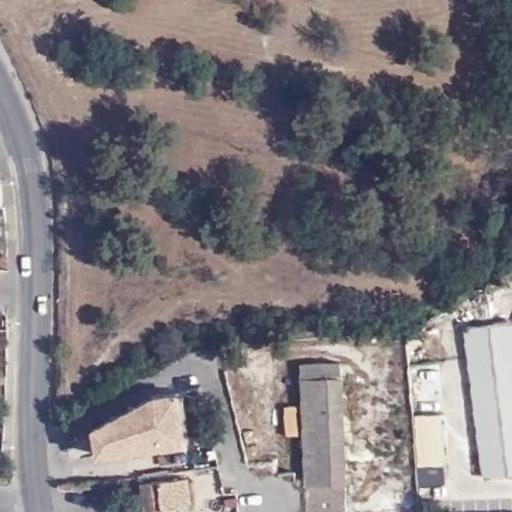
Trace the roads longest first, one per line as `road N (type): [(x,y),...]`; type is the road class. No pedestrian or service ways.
road 1 (tertiary): [(0,94),(31,190),(36,511)]
road 2 (unknown): [(436,369),(456,491),(511,497)]
